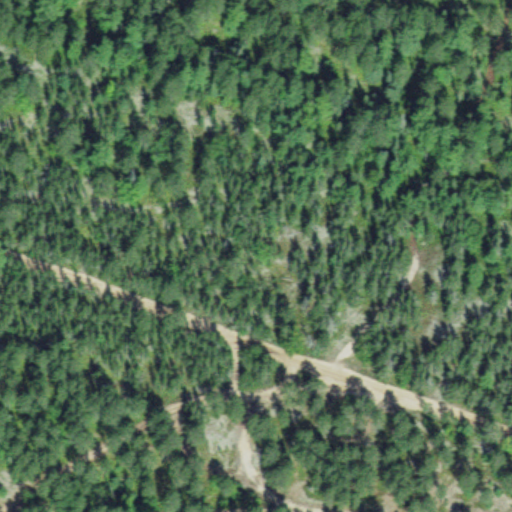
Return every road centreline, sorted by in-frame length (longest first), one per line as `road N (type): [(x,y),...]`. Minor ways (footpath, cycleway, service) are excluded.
road 1 (track): [(511,439),(0,260)]
road 2 (track): [(0,502),(177,407),(337,377)]
